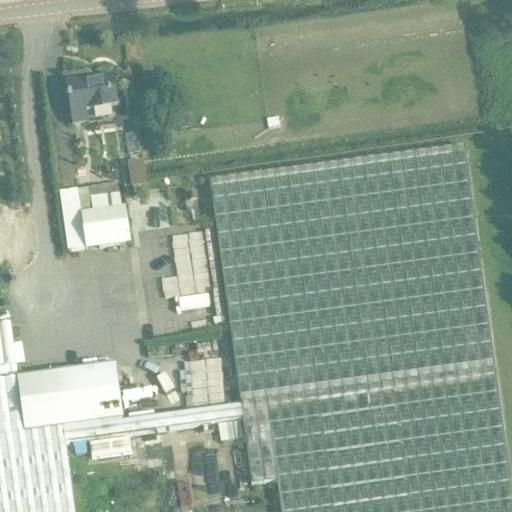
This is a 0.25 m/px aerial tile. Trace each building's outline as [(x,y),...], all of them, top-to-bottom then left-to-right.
[(113,81),(68,88),(74,130),(84,128),(85,133),(102,130),(100,119),(118,116),(113,81)] [(280,511),(511,511),(511,495),(465,150),(210,185),(240,409),(122,425),(64,433),(65,447),(242,423),(251,489),(277,485),(280,511)] [(68,255),(130,246),(125,211),(121,211),(119,197),(101,200),(100,190),(59,195),(68,255)] [(122,425),(115,368),(18,382),(26,439),(64,433),(122,425)] [(0,511),(74,511),(65,447),(64,433),(26,439),(18,382),(0,384),(0,511)]
